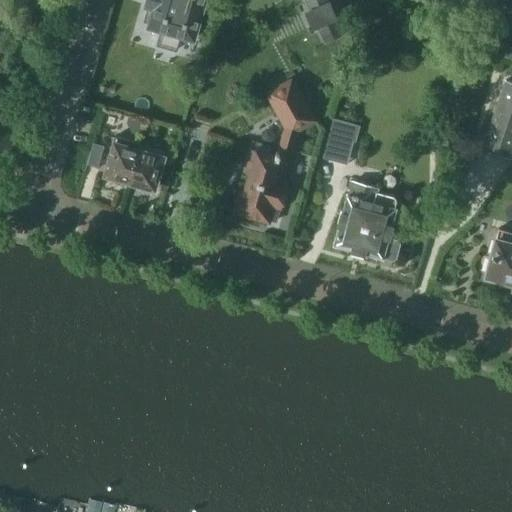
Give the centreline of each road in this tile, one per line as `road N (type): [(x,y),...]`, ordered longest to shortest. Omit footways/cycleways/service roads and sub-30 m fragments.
road 1 (residential): [(511,347),(33,212)]
road 2 (unclassified): [(33,212),(92,0)]
